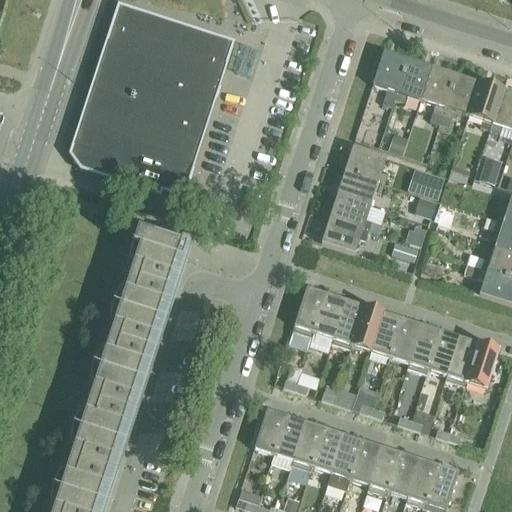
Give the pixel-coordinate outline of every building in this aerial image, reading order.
[(69,155),(82,169),(182,201),(222,76),(233,43),(211,35),(209,40),(191,34),(189,40),(129,20),(133,10),(118,5),(69,155)] [(394,104),(406,65),(382,57),(371,90),(386,95),(381,109),(391,113),(394,104)] [(420,106),(430,73),(406,65),(394,104),(403,107),(405,101),(420,106)] [(439,129),(455,81),(430,73),(420,106),(433,111),(431,117),(434,117),(431,127),(439,129)] [(468,122),(479,89),(455,81),(439,129),(446,131),(449,122),(451,123),(453,117),(468,122)] [(488,135),(501,96),(479,89),(468,122),(480,126),(478,132),(488,135)] [(511,136),(511,99),(501,96),(488,135),(498,138),(500,133),(511,136)] [(426,147),(427,142),(418,139),(416,144),(426,147)] [(402,154),(404,147),(394,144),(392,151),(402,154)] [(384,163),(351,152),(343,176),(383,188),(385,180),(379,178),(384,163)] [(496,187),(503,164),(487,160),(481,182),(496,187)] [(465,188),(469,176),(454,171),(450,183),(465,188)] [(383,188),(343,176),(335,200),(369,211),(374,197),(379,199),(383,188)] [(369,211),(335,200),(328,224),(367,237),(370,228),(364,226),(369,211)] [(415,218),(433,222),(437,204),(419,200),(415,218)] [(511,230),(511,204),(509,204),(504,219),(498,217),(495,225),(511,230)] [(511,258),(511,230),(495,225),(486,223),(483,233),(498,238),(493,252),(511,258)] [(367,237),(328,224),(320,248),(353,259),(358,245),(364,247),(367,237)] [(412,237),(408,249),(420,253),(425,236),(414,233),(412,237)] [(94,511),(179,249),(136,236),(131,250),(136,252),(52,511),(94,511)] [(511,284),(511,258),(493,252),(489,266),(483,264),(483,263),(469,258),(466,270),(511,284)] [(511,311),(511,310),(511,284),(466,270),(462,279),(482,285),(478,300),(511,311)] [(312,339),(324,300),(306,293),(293,333),(312,339)] [(331,345),(343,306),(324,300),(312,339),(331,345)] [(350,352),(363,312),(343,306),(331,345),(350,352)] [(369,358),(382,318),(363,312),(350,352),(369,358)] [(388,364),(401,325),(382,318),(369,358),(388,364)] [(407,370),(420,331),(401,325),(388,364),(407,370)] [(426,376),(439,337),(420,331),(407,370),(408,370),(406,375),(425,381),(426,376)] [(445,383),(458,343),(439,337),(426,376),(445,383)] [(464,389),(477,349),(458,343),(445,383),(464,389)] [(484,395),(497,356),(477,349),(464,389),(484,395)] [(294,396),(296,389),(285,385),(282,393),(294,396)] [(305,400),(308,392),(296,389),(294,396),(305,400)] [(332,409),(334,401),(323,397),(320,405),(332,409)] [(343,412),(346,405),(334,401),(332,409),(343,412)] [(370,421),(372,413),(361,410),(358,417),(370,421)] [(381,425),(384,417),(372,413),(370,421),(381,425)] [(272,460),(285,422),(266,415),(253,454),(272,460)] [(291,466),(304,428),(285,422),(272,460),(291,466)] [(408,433),(410,426),(399,422),(396,430),(408,433)] [(419,437),(422,429),(410,426),(408,433),(419,437)] [(312,473),(325,435),(304,428),(291,466),(290,471),(311,478),(312,473)] [(446,446),(448,438),(437,434),(434,442),(446,446)] [(329,479),(342,440),(325,435),(312,473),(329,479)] [(457,449),(460,442),(448,438),(446,446),(457,449)] [(348,485),(361,446),(342,440),(329,479),(330,479),(326,490),(346,496),(349,485),(348,485)] [(367,491),(380,453),(361,446),(348,485),(349,485),(367,491)] [(386,497),(399,459),(380,453),(367,491),(368,491),(366,496),(386,502),(388,498),(386,497)] [(405,503),(418,465),(399,459),(386,497),(388,498),(405,503)] [(424,509),(437,471),(418,465),(405,503),(407,504),(405,508),(416,511),(424,511),(425,510),(424,509)] [(432,511),(445,511),(457,478),(437,471),(424,509),(425,510),(432,511)]
